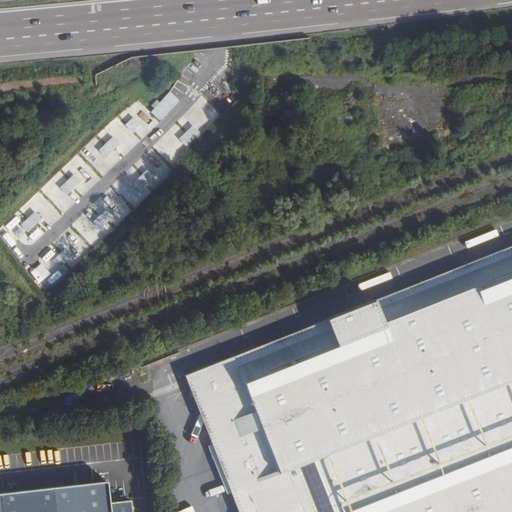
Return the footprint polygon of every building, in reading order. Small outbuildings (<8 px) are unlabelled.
[(151,109),(162,119),(179,100),(168,90),(151,109)] [(212,116),(217,112),(203,98),(192,109),(201,118),(208,112),(212,116)] [(132,132),(141,123),(134,116),(125,125),(132,132)] [(193,126),(182,136),(188,143),(199,133),(193,126)] [(109,137),(103,151),(112,154),(117,141),(109,137)] [(68,174),(78,165),(74,160),(64,169),(68,174)] [(88,208),(82,215),(99,231),(114,216),(105,208),(97,217),(88,208)] [(511,511),(511,384),(511,381),(511,380),(511,260),(190,388),(239,511),(511,511)] [(0,511),(130,511),(129,504),(108,507),(105,484),(0,495),(0,511)]
